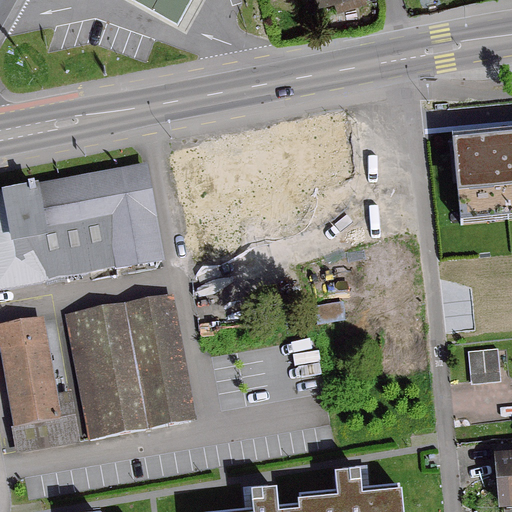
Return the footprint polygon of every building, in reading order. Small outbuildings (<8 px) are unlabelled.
[(121,0),(186,35),(204,0),(121,0)] [(318,0),(319,2),(323,0),(331,0),(335,10),(363,2),(362,0),(318,0)] [(58,26),(57,26),(58,32),(55,32),(56,36),(59,35),(62,51),(63,51),(62,49),(82,45),(78,24),(58,28),(58,26)] [(314,180),(355,171),(345,122),(170,157),(191,259),(221,253),(215,226),(257,217),(257,220),(320,207),(314,180)] [(511,128),(454,134),(462,222),(511,217),(511,128)] [(142,171),(133,173),(32,192),(31,187),(26,188),(27,192),(1,197),(0,202),(0,288),(113,268),(113,270),(158,261),(142,171)] [(80,315),(102,438),(188,423),(165,299),(80,315)] [(341,320),(339,305),(319,309),(321,323),(341,320)] [(55,413),(39,322),(0,328),(0,348),(14,428),(56,421),(60,444),(75,442),(70,410),(55,413)] [(495,351),(465,354),(468,383),(498,381),(495,351)] [(511,511),(511,455),(509,456),(510,461),(495,463),(499,507),(500,507),(500,511),(511,511)] [(296,498),(297,511),(395,511),(393,481),(356,484),(355,466),(324,469),(326,487),(296,490),(296,498)] [(297,511),(296,498),(277,500),(275,485),(240,489),(241,502),(191,507),(191,511),(297,511)]
